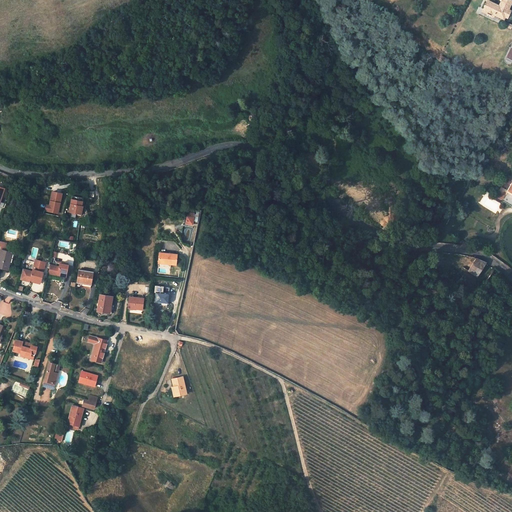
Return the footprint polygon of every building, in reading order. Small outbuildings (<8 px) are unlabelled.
[(510,9),(511,5),(511,0),(502,0),(500,6),(509,11),(510,9)] [(488,3),(485,9),(489,11),(488,13),(495,17),(496,14),(502,17),(505,19),(507,16),(509,11),(500,6),(493,3),(492,5),(488,3)] [(58,214),(62,194),(52,192),(49,206),(48,212),(58,214)] [(72,196),(69,212),(81,214),(83,203),(82,203),(83,198),(72,196)] [(451,202),(448,207),(456,211),(459,205),(451,202)] [(0,269),(5,271),(7,266),(11,267),(14,256),(5,254),(6,249),(3,248),(5,244),(0,242),(0,269)] [(176,268),(177,257),(159,255),(158,266),(176,268)] [(471,255),(466,268),(469,270),(476,258),(471,255)] [(23,269),(21,279),(39,283),(45,261),(34,258),(31,270),(23,269)] [(487,263),(476,258),(469,270),(478,276),(487,263)] [(62,275),(64,263),(60,262),(59,266),(51,264),(49,271),(57,273),(56,273),(62,275)] [(80,268),(77,282),(82,283),(82,280),(91,282),(94,270),(80,268)] [(497,268),(487,283),(494,287),(499,282),(503,272),(497,268)] [(168,290),(154,289),(154,304),(167,305),(168,290)] [(111,299),(99,297),(96,313),(108,315),(111,299)] [(128,311),(142,312),(143,301),(129,300),(128,311)] [(91,360),(102,363),(107,341),(89,336),(87,342),(95,344),(91,360)] [(19,352),(19,353),(28,356),(31,355),(34,356),(37,348),(33,347),(34,344),(27,342),(26,344),(22,343),(23,340),(18,338),(14,350),(19,352)] [(60,362),(52,360),(47,378),(57,381),(60,373),(60,370),(58,369),(60,362)] [(81,370),(78,383),(95,387),(98,375),(81,370)] [(186,380),(174,382),(177,399),(189,397),(186,380)] [(94,403),(84,400),(82,406),(93,409),(94,403)] [(72,407),(68,422),(73,423),(78,425),(83,411),(72,407)]
